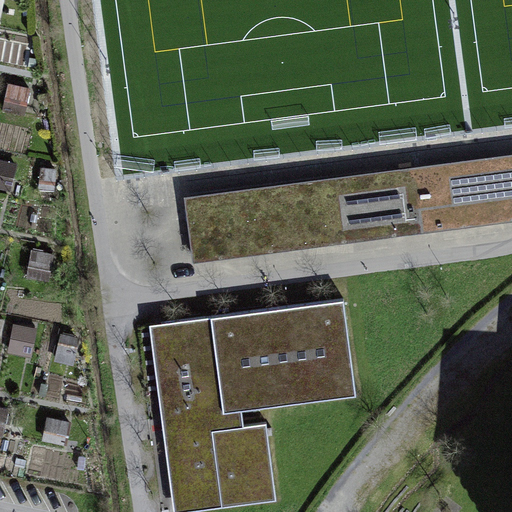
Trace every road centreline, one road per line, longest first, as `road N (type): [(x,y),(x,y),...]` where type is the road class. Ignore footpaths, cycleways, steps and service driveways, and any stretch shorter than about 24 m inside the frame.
road 1 (track): [(169,288),(117,297),(74,0)]
road 2 (track): [(145,511),(117,297)]
